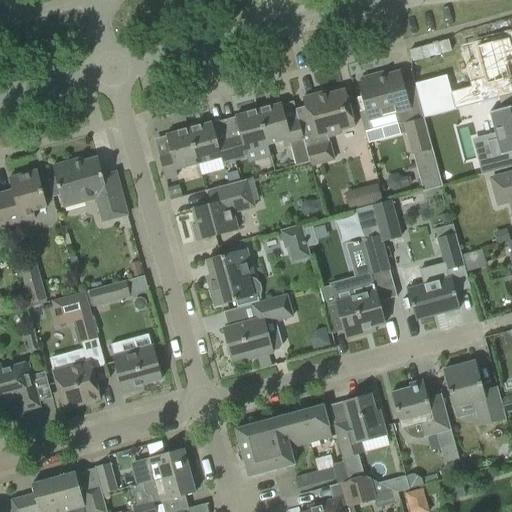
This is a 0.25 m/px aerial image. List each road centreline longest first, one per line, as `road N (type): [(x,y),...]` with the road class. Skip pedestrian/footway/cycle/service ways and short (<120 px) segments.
road 1 (residential): [(207,406),(116,70)]
road 2 (residential): [(207,406),(469,336)]
road 3 (residential): [(0,458),(207,406)]
road 4 (unclassified): [(116,70),(289,22)]
